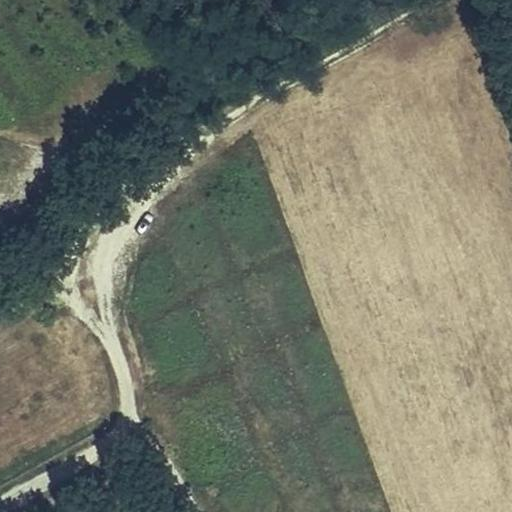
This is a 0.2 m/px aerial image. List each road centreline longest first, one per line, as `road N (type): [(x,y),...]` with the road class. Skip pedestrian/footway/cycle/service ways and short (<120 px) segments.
road 1 (track): [(0,509),(100,457),(123,400),(120,362),(75,278),(85,227),(122,185),(270,87),(427,0)]
road 2 (track): [(122,185),(0,129)]
